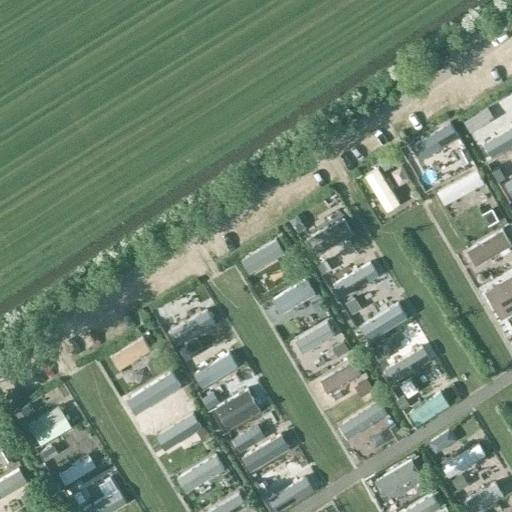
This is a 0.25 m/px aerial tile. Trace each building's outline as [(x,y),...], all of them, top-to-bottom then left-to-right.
[(424,132),(432,146),(471,127),(463,112),(424,132)] [(497,151),(511,141),(511,122),(488,137),(497,151)] [(474,136),(461,141),(467,156),(480,151),(474,136)] [(392,202),(406,196),(389,159),(375,165),(392,202)] [(452,195),(494,178),(487,162),(445,180),(452,195)] [(311,212),(318,225),(353,205),(346,192),(311,212)] [(353,211),(314,227),(321,245),(361,229),(353,211)] [(511,220),(475,237),(485,258),(511,245),(511,220)] [(286,232),(258,244),(264,258),(293,246),(286,232)] [(375,255),(339,277),(348,291),(384,269),(375,255)] [(315,268),(280,290),(291,307),(325,285),(315,268)] [(511,269),(491,279),(511,327),(511,269)] [(211,290),(169,312),(183,337),(224,316),(211,290)] [(365,319),(375,335),(415,310),(405,294),(365,319)] [(310,346),(349,323),(341,309),(302,332),(310,346)] [(150,326),(119,349),(129,363),(160,339),(150,326)] [(210,353),(231,348),(227,334),(207,339),(210,353)] [(392,356),(404,373),(430,355),(419,338),(392,356)] [(240,344),(202,362),(210,378),(247,360),(240,344)] [(154,356),(162,367),(175,358),(168,347),(154,356)] [(336,385),(373,364),(364,349),(328,369),(336,385)] [(225,392),(257,375),(250,361),(217,377),(225,392)] [(432,422),(460,395),(443,378),(415,406),(432,422)] [(385,392),(355,414),(362,425),(393,404),(385,392)] [(45,438),(79,418),(66,398),(33,418),(45,438)] [(281,398),(244,415),(251,429),(288,413),(281,398)] [(172,419),(184,442),(211,428),(199,405),(172,419)] [(411,432),(400,409),(363,428),(375,451),(411,432)] [(0,454),(13,446),(0,426),(0,454)] [(259,463),(294,443),(287,430),(252,450),(259,463)] [(444,449),(453,463),(481,444),(472,431),(444,449)] [(226,444),(192,464),(202,481),(236,461),(226,444)] [(73,478),(104,459),(96,446),(65,465),(73,478)] [(418,446),(383,468),(393,483),(428,461),(418,446)] [(285,452),(262,465),(269,477),(292,465),(285,452)] [(0,500),(37,476),(24,458),(0,473),(0,500)] [(481,506),(511,484),(501,470),(470,492),(481,506)] [(282,506),(320,485),(313,473),(275,494),(282,506)] [(218,501),(224,511),(228,511),(254,496),(246,483),(218,501)] [(445,511),(439,501),(448,496),(440,484),(412,500),(419,511),(445,511)] [(121,485),(105,495),(99,486),(85,495),(95,511),(101,511),(128,496),(121,485)] [(511,511),(511,499),(500,505),(502,511),(511,511)] [(52,511),(49,503),(26,511),(52,511)]
